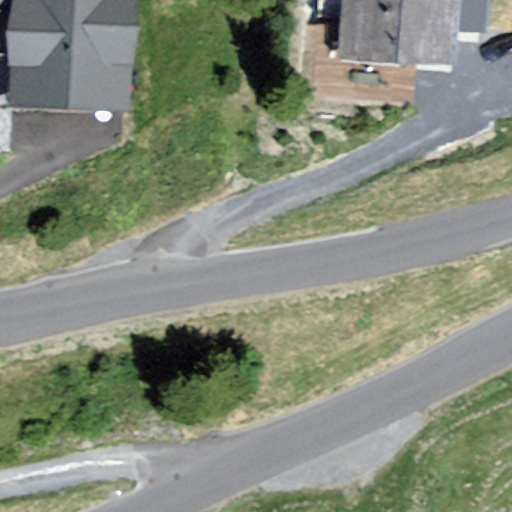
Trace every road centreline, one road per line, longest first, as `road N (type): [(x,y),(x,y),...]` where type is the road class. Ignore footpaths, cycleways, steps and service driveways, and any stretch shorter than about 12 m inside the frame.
road 1 (residential): [(0,324),(374,256),(511,220)]
road 2 (residential): [(511,338),(146,511)]
